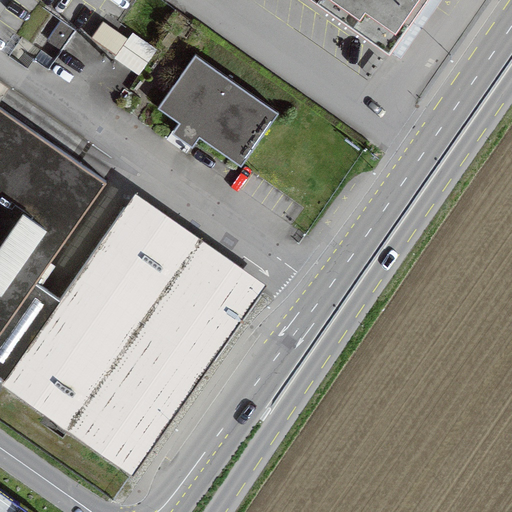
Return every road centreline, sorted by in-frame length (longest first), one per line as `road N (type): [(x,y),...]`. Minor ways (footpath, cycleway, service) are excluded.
road 1 (primary): [(511,14),(170,511)]
road 2 (primary): [(209,511),(511,69)]
